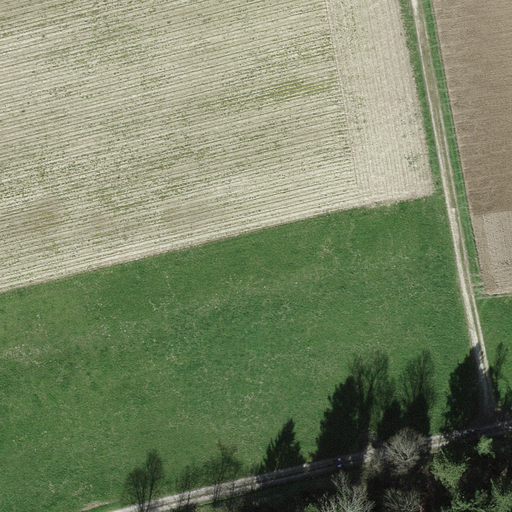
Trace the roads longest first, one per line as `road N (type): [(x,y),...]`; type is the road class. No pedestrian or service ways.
road 1 (track): [(505,428),(428,0)]
road 2 (track): [(505,428),(159,511)]
